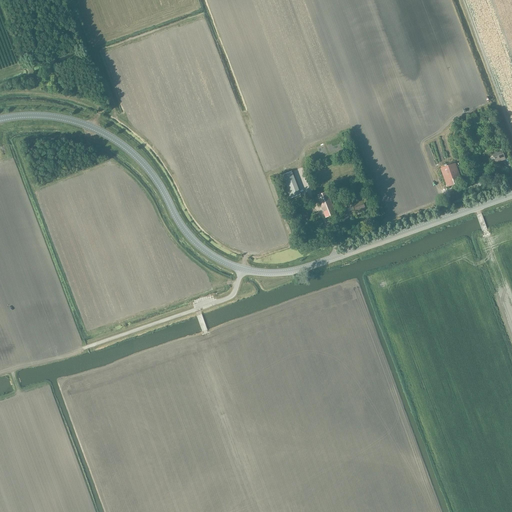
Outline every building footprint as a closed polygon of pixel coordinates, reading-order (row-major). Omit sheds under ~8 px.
[(503,152),(493,155),(496,163),(505,159),(503,152)] [(440,168),(447,187),(462,182),(456,163),(440,168)] [(291,200),(302,196),(293,173),(282,177),(291,200)] [(317,195),(318,196),(326,218),(336,214),(327,192),(317,195)] [(354,209),(353,208),(354,207),(356,211),(365,208),(363,201),(353,204),(354,205),(352,205),(351,201),(346,203),(349,211),(354,209)]
